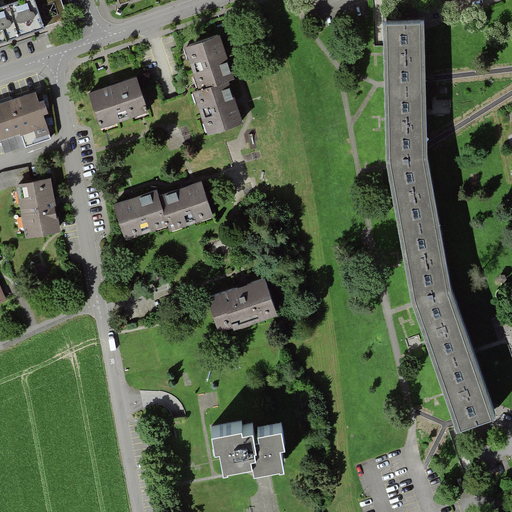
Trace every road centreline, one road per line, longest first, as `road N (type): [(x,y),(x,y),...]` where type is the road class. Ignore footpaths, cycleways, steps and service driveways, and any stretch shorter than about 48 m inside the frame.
road 1 (residential): [(95,302),(58,53)]
road 2 (residential): [(140,511),(95,302)]
